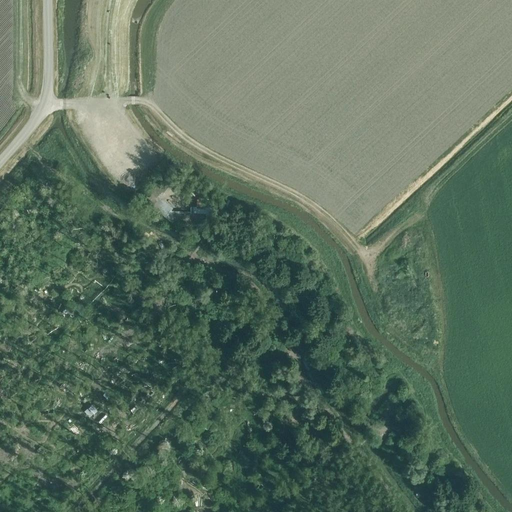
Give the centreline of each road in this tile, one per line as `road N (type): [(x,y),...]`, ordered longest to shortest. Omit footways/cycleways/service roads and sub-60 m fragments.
road 1 (track): [(367,254),(310,202),(186,138),(142,98),(45,100)]
road 2 (track): [(414,212),(367,254),(384,317),(437,367)]
road 3 (unclassified): [(0,161),(45,100),(46,0)]
